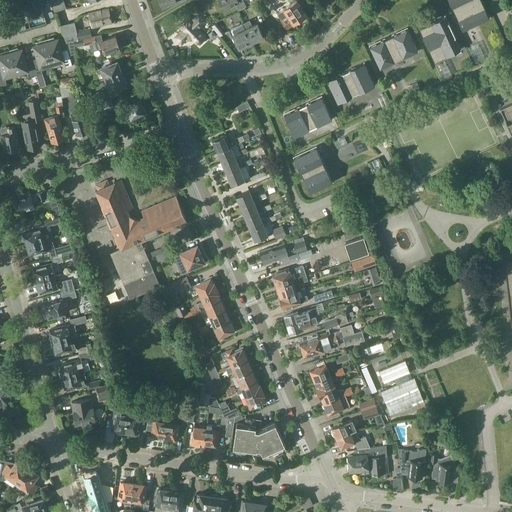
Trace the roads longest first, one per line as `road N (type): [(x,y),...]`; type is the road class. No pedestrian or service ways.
road 1 (residential): [(324,473),(176,123)]
road 2 (residential): [(324,473),(289,481),(54,442)]
road 3 (residential): [(376,179),(303,214),(246,67)]
road 4 (residential): [(54,442),(0,243)]
road 5 (residential): [(0,180),(176,123)]
road 6 (unknown): [(448,239),(510,404)]
road 7 (residential): [(246,67),(303,56),(363,0)]
road 8 (residential): [(473,511),(366,497),(338,504)]
